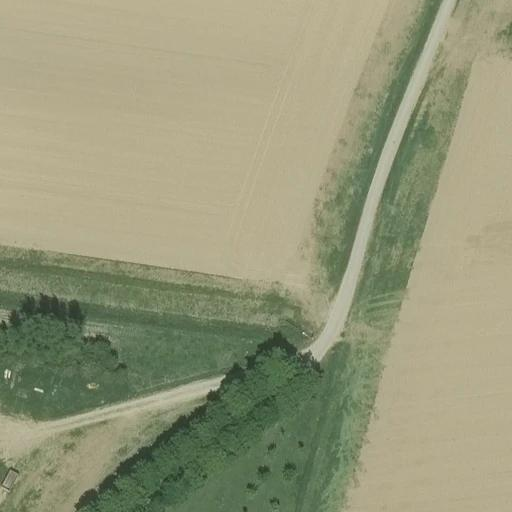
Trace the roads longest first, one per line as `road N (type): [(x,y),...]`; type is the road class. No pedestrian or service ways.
road 1 (unclassified): [(138,511),(310,369),(328,343),(385,160),(448,0)]
road 2 (track): [(0,318),(317,359)]
